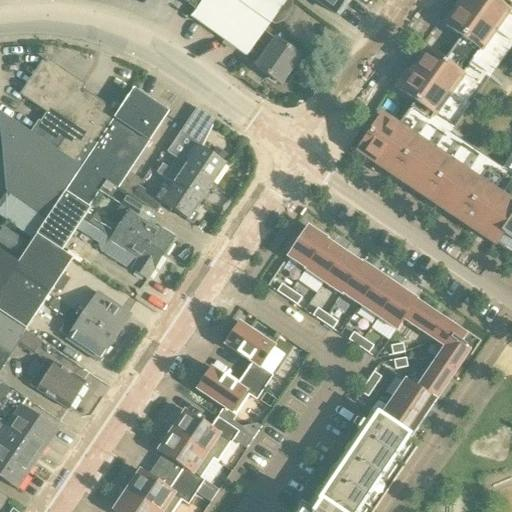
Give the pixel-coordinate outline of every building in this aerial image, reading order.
[(204,0),(192,18),(243,55),(246,57),(257,41),(268,50),(254,68),(279,86),(299,59),(274,40),(274,42),(263,33),(270,23),(275,27),(276,26),(277,26),(279,26),(280,25),(281,25),(283,24),(284,23),(285,23),(286,22),(287,21),(288,20),(289,19),(290,18),(290,16),(291,15),(292,14),(292,13),(292,11),(293,10),(293,9),(293,7),(293,6),(293,4),(293,3),(293,2),(290,0),(204,0)] [(311,0),(333,16),(334,15),(338,18),(345,8),(341,4),(344,0),(311,0)] [(463,0),(459,7),(478,20),(486,9),(502,21),(511,6),(511,5),(504,0),(463,0)] [(461,38),(452,51),(471,64),(487,42),(471,31),(478,20),(459,7),(445,26),(461,38)] [(427,52),(413,71),(432,85),(440,74),(456,86),(471,64),(452,51),(443,63),(427,52)] [(7,191),(0,201),(0,215),(31,237),(112,115),(69,86),(71,82),(44,64),(24,95),(47,110),(29,135),(0,115),(0,134),(5,190),(7,191)] [(432,85),(413,71),(399,90),(415,102),(411,108),(430,122),(441,107),(425,95),(432,85)] [(133,91),(65,194),(88,209),(99,192),(105,182),(117,190),(168,114),(133,91)] [(357,152),(376,165),(400,129),(381,117),(357,152)] [(186,129),(167,157),(184,168),(211,186),(225,165),(210,155),(197,147),(199,144),(190,138),(193,133),(186,129)] [(393,176),(406,157),(417,141),(400,129),(376,165),(393,176)] [(393,176),(408,187),(432,152),(427,148),(416,164),(406,157),(393,176)] [(408,187),(425,198),(438,179),(427,171),(438,155),(432,152),(408,187)] [(511,173),(488,159),(482,170),(511,187),(511,173)] [(161,166),(155,175),(164,181),(170,172),(161,166)] [(184,168),(172,186),(199,204),(211,186),(184,168)] [(425,198),(442,210),(466,174),(461,171),(450,187),(438,179),(425,198)] [(442,210),(459,221),(472,202),(461,194),(472,178),(466,174),(442,210)] [(105,182),(99,192),(119,206),(126,196),(117,190),(105,182)] [(138,188),(132,196),(152,210),(158,202),(192,225),(199,215),(194,212),(199,204),(172,186),(168,193),(164,190),(156,201),(138,188)] [(459,221),(476,233),(500,197),(495,194),(484,210),(472,202),(459,221)] [(64,195),(36,237),(60,254),(88,211),(64,195)] [(476,233),(494,245),(507,226),(494,217),(505,201),(500,197),(476,233)] [(118,208),(108,222),(164,257),(174,241),(157,230),(156,232),(118,208)] [(83,222),(77,232),(96,244),(97,250),(145,282),(152,271),(152,272),(161,257),(163,258),(164,257),(108,222),(96,214),(88,226),(83,222)] [(511,229),(507,226),(494,245),(511,257),(511,229)] [(326,242),(327,241),(307,228),(287,259),(305,271),(306,272),(326,242)] [(2,230),(0,233),(0,244),(14,254),(21,243),(2,230)] [(36,237),(17,265),(12,272),(48,297),(71,261),(60,254),(36,237)] [(323,284),(343,254),(326,242),(306,272),(305,271),(304,272),(323,284)] [(0,315),(24,332),(48,297),(12,272),(17,265),(0,253),(0,315)] [(341,295),(361,266),(360,265),(343,254),(323,284),(342,297),(342,296),(341,295)] [(359,308),(380,277),(361,264),(360,265),(361,266),(341,295),(342,296),(359,308)] [(377,320),(398,289),(380,277),(359,308),(377,320)] [(292,292),(282,285),(276,293),(287,300),(292,292)] [(402,321),(415,302),(416,303),(417,302),(398,289),(377,320),(396,332),(403,322),(402,321)] [(302,299),(292,292),(287,300),(296,306),(302,299)] [(96,295),(80,318),(113,340),(129,318),(96,295)] [(434,342),(447,323),(416,303),(415,302),(402,321),(403,322),(434,342)] [(327,316),(317,309),(312,317),(322,324),(327,316)] [(72,312),(57,333),(66,339),(65,341),(98,363),(113,340),(80,318),(72,312)] [(0,315),(0,350),(9,357),(17,345),(32,355),(40,344),(24,333),(24,332),(0,315)] [(337,323),(327,316),(322,324),(332,330),(337,323)] [(464,349),(466,347),(461,344),(466,336),(447,323),(434,342),(443,349),(435,361),(454,374),(469,352),(464,349)] [(239,324),(224,346),(251,364),(244,376),(264,389),(273,377),(260,368),(274,348),(239,324)] [(358,348),(363,340),(353,334),(348,341),(358,348)] [(373,347),(363,340),(358,348),(368,355),(373,347)] [(404,354),(403,345),(391,347),(392,356),(404,354)] [(0,371),(9,357),(0,350),(0,371)] [(407,368),(406,359),(393,362),(395,371),(407,368)] [(435,403),(454,374),(435,361),(416,389),(416,390),(435,403)] [(44,363),(29,387),(67,411),(83,384),(53,365),(51,367),(44,363)] [(211,369),(196,391),(235,417),(249,397),(256,402),(264,389),(244,376),(237,387),(211,369)] [(373,390),(381,378),(373,373),(365,385),(373,390)] [(435,403),(416,390),(416,389),(405,381),(391,402),(421,423),(435,403)] [(0,427),(5,431),(0,438),(19,451),(21,448),(38,460),(55,434),(20,410),(26,401),(0,384),(0,427)] [(368,398),(373,390),(365,385),(360,393),(368,398)] [(410,440),(421,423),(391,402),(380,418),(379,419),(408,438),(410,440)] [(184,413),(171,432),(213,462),(217,465),(238,433),(217,419),(215,423),(210,430),(184,413)] [(358,511),(408,438),(379,419),(380,418),(377,415),(376,417),(316,505),(318,507),(314,511),(358,511)] [(358,431),(363,423),(362,422),(361,423),(356,419),(352,426),(357,430),(358,431)] [(0,427),(0,480),(17,492),(38,460),(21,448),(19,451),(0,438),(5,431),(0,427)] [(171,432),(157,452),(183,469),(175,481),(196,494),(204,482),(201,480),(213,462),(171,432)] [(139,472),(126,492),(154,511),(174,511),(181,502),(188,506),(196,494),(175,481),(168,491),(139,472)] [(204,482),(196,494),(211,504),(219,492),(210,486),(204,482)] [(154,511),(126,492),(113,511),(154,511)]
